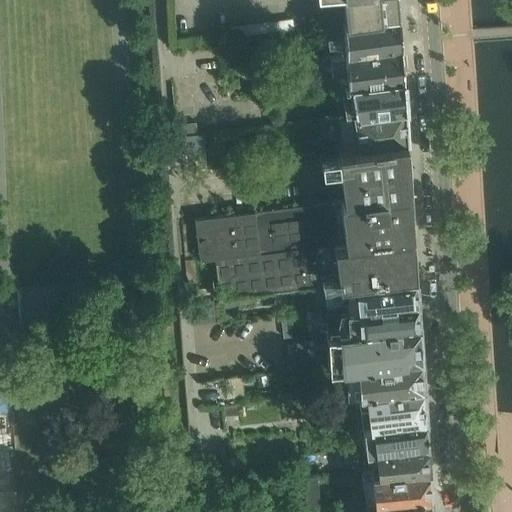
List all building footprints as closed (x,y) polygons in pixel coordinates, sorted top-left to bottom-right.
[(398,11),(396,0),(343,0),(344,5),(344,15),(347,15),(347,18),(396,13),(396,12),(398,11)] [(342,20),(345,53),(400,46),(398,11),(396,12),(396,13),(347,18),(347,15),(344,15),(345,20),(342,20)] [(400,46),(345,53),(330,56),(333,86),(342,86),(402,77),(400,46)] [(402,77),(342,86),(344,104),(345,115),(353,114),(404,107),(402,77)] [(404,107),(353,114),(357,148),(407,143),(404,107)] [(353,114),(345,115),(340,115),(344,150),(357,148),(353,114)] [(180,150),(192,148),(191,136),(178,138),(180,150)] [(414,257),(410,193),(407,143),(357,148),(344,150),(337,151),(344,200),(332,201),(332,202),(195,219),(200,260),(215,258),(218,287),(197,290),(194,259),(184,260),(187,294),(193,302),(220,298),(339,284),(416,275),(414,257)] [(416,275),(339,284),(340,307),(346,307),(417,300),(416,275)] [(417,300),(346,307),(347,331),(419,322),(417,300)] [(419,322),(347,331),(339,331),(341,366),(345,365),(421,356),(419,322)] [(302,341),(286,343),(289,370),(305,368),(302,341)] [(421,356),(345,365),(348,392),(359,391),(423,383),(421,356)] [(243,378),(231,379),(233,396),(245,395),(243,378)] [(425,418),(423,383),(359,391),(360,401),(354,401),(357,425),(363,424),(364,424),(425,418)] [(425,418),(364,424),(366,448),(427,442),(425,418)] [(313,421),(302,423),(305,446),(316,445),(313,421)] [(296,447),(305,446),(302,423),(293,423),(296,447)] [(427,442),(366,448),(368,471),(428,467),(427,442)] [(428,467),(368,471),(365,472),(368,499),(430,494),(428,467)] [(319,473),(305,474),(308,503),(321,502),(319,473)] [(431,511),(430,494),(368,499),(368,511),(431,511)]
